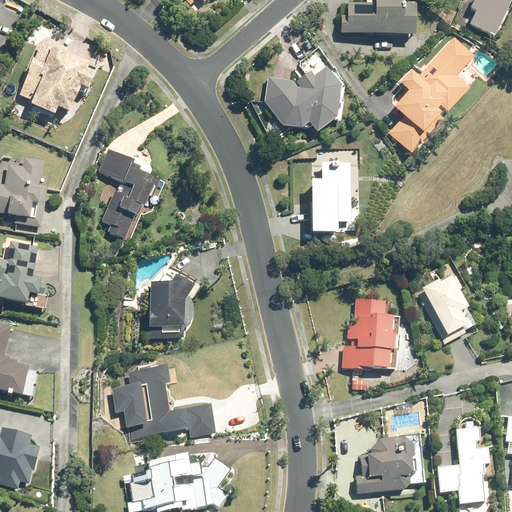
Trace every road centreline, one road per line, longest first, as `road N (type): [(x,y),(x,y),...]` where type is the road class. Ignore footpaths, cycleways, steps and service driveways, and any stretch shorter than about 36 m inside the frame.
road 1 (residential): [(299,511),(299,415),(242,178),(189,83)]
road 2 (residential): [(189,83),(89,0)]
road 3 (residential): [(286,0),(189,83)]
